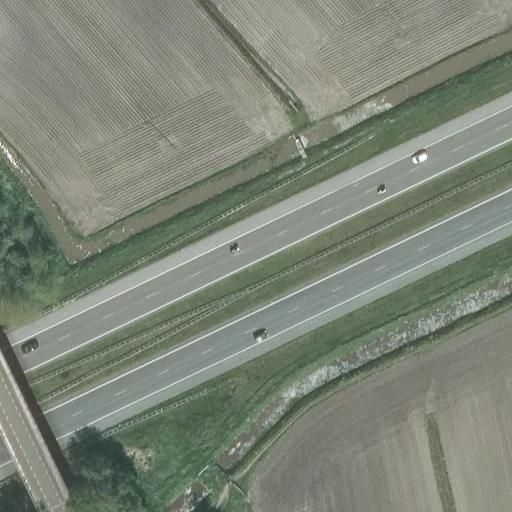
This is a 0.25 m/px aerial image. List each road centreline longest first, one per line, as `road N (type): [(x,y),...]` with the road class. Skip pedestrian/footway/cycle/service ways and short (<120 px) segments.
road 1 (motorway): [(511,123),(0,368)]
road 2 (motorway): [(0,452),(511,207)]
road 3 (tertiary): [(54,511),(0,393)]
